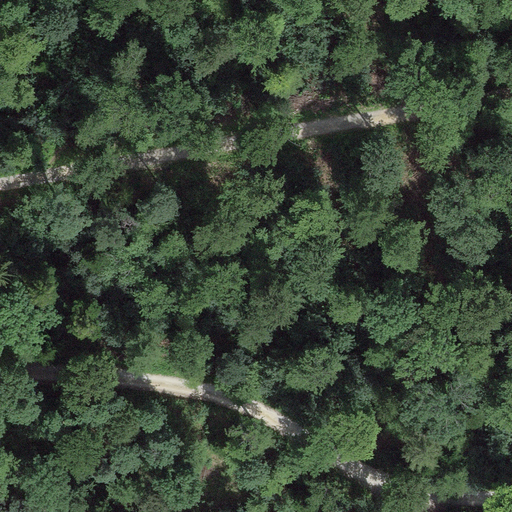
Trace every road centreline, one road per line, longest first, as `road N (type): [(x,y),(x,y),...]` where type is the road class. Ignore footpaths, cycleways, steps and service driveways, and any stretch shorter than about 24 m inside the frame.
road 1 (track): [(0,185),(511,103)]
road 2 (track): [(0,370),(191,385),(424,499)]
